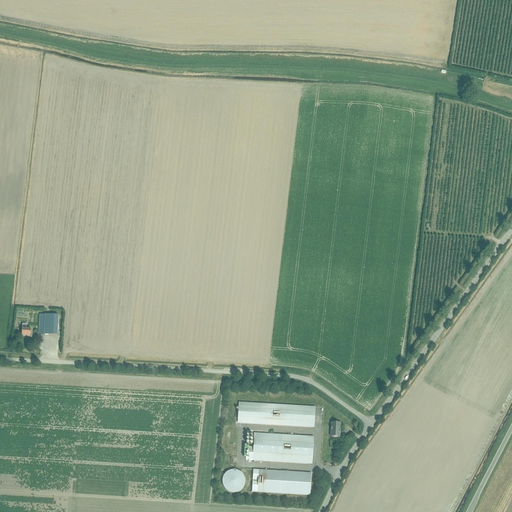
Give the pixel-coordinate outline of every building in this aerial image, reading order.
[(58,316),(40,314),(39,335),(57,336),(58,316)] [(22,324),(22,335),(30,336),(31,329),(26,329),(27,325),(22,324)] [(238,423),(313,428),(314,407),(240,403),(238,423)] [(340,423),(331,423),(331,437),(340,437),(340,423)] [(254,461),(311,464),(313,437),(284,435),(284,432),(268,431),(268,434),(255,433),(254,461)] [(245,484),(245,482),(245,480),(245,478),(244,476),(243,474),(241,473),(240,472),(238,471),(236,470),(234,470),(232,470),(231,471),(229,471),(227,472),(226,473),(224,475),(223,477),(223,478),(222,480),(222,482),(223,484),(223,486),(224,488),(225,489),(227,491),(228,492),(230,492),(232,493),(234,493),(236,493),(238,492),(239,492),(241,490),(243,489),(244,487),(245,485),(245,484)] [(254,470),(252,492),(258,492),(309,496),(310,473),(259,470),(254,470)]
